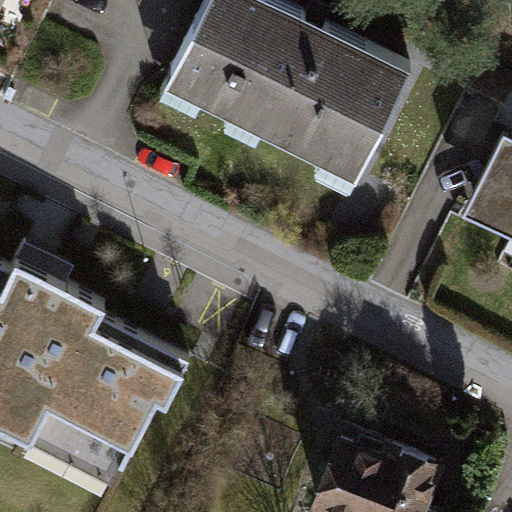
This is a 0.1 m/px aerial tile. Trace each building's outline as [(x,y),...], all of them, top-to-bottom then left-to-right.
[(423,49),(317,0),(171,0),(141,64),(367,169),(423,49)] [(471,100),(446,179),(472,187),(498,108),(471,100)] [(511,145),(483,205),(511,219),(511,145)] [(0,255),(0,424),(118,485),(162,401),(174,407),(198,361),(111,316),(118,302),(16,250),(10,261),(0,255)] [(351,420),(312,509),(318,511),(445,511),(464,467),(351,420)]
